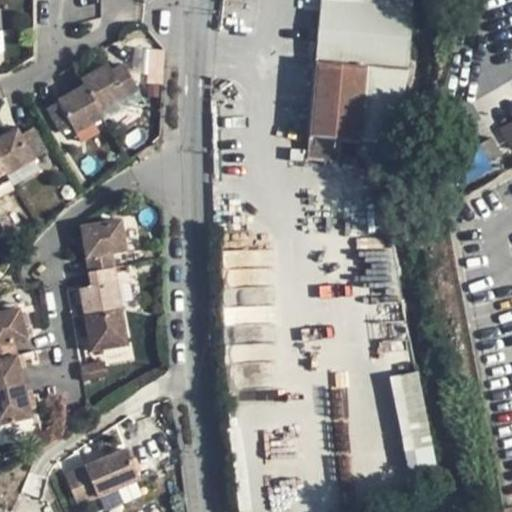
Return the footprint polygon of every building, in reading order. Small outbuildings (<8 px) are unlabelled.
[(363,6),(319,3),(320,11),(318,42),(412,49),(413,6),(363,6)] [(367,67),(409,71),(412,55),(412,49),(318,42),(317,63),(367,67)] [(113,62),(86,79),(89,84),(104,109),(123,98),(143,85),(129,61),(117,68),(113,62)] [(361,141),(367,67),(317,63),(311,138),(361,141)] [(406,91),(409,71),(367,67),(361,141),(381,143),(406,91)] [(89,84),(51,106),(65,130),(77,123),(80,128),(106,113),(104,109),(89,84)] [(123,98),(104,109),(106,113),(109,116),(127,105),(123,98)] [(106,113),(80,128),(87,139),(113,123),(109,116),(106,113)] [(510,148),(511,147),(511,120),(498,129),(510,148)] [(0,156),(8,169),(11,173),(38,157),(49,150),(36,127),(23,134),(18,126),(0,136),(0,156)] [(0,174),(8,169),(0,156),(0,174)] [(38,157),(11,173),(16,181),(42,164),(38,157)] [(360,195),(342,195),(342,236),(359,236),(360,195)] [(387,206),(386,195),(376,195),(376,205),(387,206)] [(125,259),(118,227),(82,235),(95,292),(118,287),(113,262),(125,259)] [(118,287),(95,292),(83,295),(89,325),(107,320),(124,317),(118,287)] [(21,314),(0,319),(0,350),(11,348),(28,345),(21,314)] [(107,320),(89,325),(95,354),(130,346),(124,317),(107,320)] [(0,350),(0,389),(19,385),(11,348),(0,350)] [(108,362),(84,368),(87,383),(111,377),(108,362)] [(417,471),(436,467),(422,397),(417,373),(400,377),(417,471)] [(19,385),(0,389),(0,423),(27,418),(19,385)] [(130,454),(69,480),(81,509),(142,483),(130,454)] [(422,511),(445,511),(440,489),(416,499),(420,507),(422,511)] [(416,499),(387,511),(410,511),(420,507),(416,499)]
